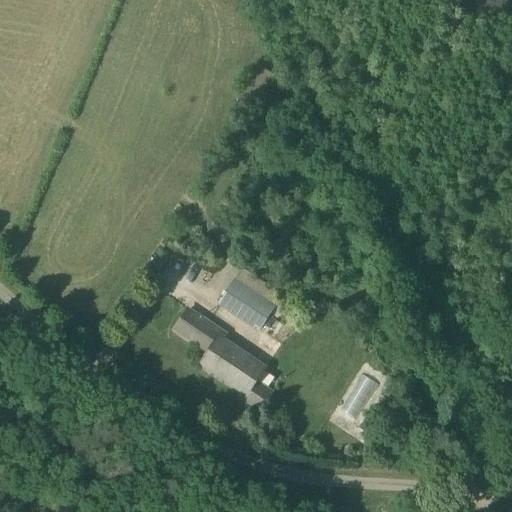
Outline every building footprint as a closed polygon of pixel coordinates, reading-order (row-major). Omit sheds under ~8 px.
[(219,304),(260,332),(270,319),(277,308),(236,280),(219,304)] [(262,412),(273,395),(274,393),(258,382),(266,369),(224,341),(228,334),(190,309),(176,330),(209,352),(201,365),(246,394),(243,399),(262,412)] [(360,379),(356,394),(375,400),(380,385),(360,379)] [(508,456),(511,455),(511,392),(491,398),(508,456)] [(371,409),(360,429),(375,438),(387,419),(371,409)]
